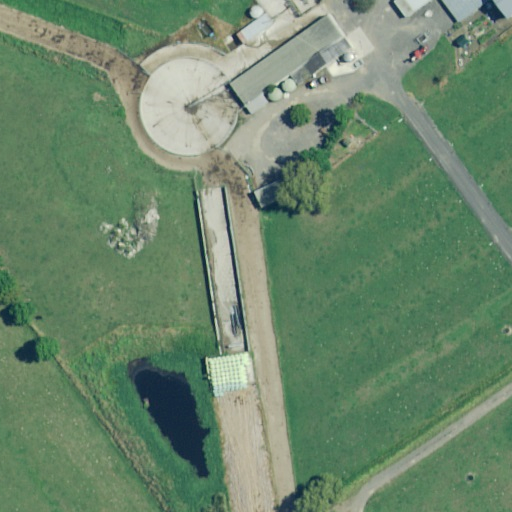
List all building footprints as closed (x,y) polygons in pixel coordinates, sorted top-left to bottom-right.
[(287,0),(286,1),(298,19),(329,0),(287,0)] [(394,0),(406,18),(430,0),(394,0)] [(441,0),(458,22),(489,0),(441,0)] [(511,0),(497,0),(511,19),(511,17),(511,0)] [(256,19),(236,34),(244,45),(273,23),(265,13),(262,15),(263,14),(263,13),(263,12),(262,10),(262,9),(261,8),(260,7),(259,6),(258,6),(257,6),(255,6),(254,6),(253,6),(252,7),(251,8),(251,9),(250,10),(250,11),(249,12),(250,13),(250,14),(250,15),(251,16),(252,17),(252,18),(253,18),(255,19),(256,19)] [(329,17),(242,77),(235,64),(233,63),(232,62),(231,60),(230,59),(228,58),(227,57),(222,53),(216,50),(210,48),(204,46),(198,44),(191,44),(185,44),(178,45),(172,46),(166,48),(160,51),(154,54),(149,58),(144,62),(140,67),(153,80),(149,86),(145,93),(143,101),(142,110),(142,118),(144,127),(147,134),(152,142),(157,148),(164,153),(172,157),(180,160),(188,161),(197,160),(205,159),(213,155),(220,151),(226,145),(232,138),(236,131),(238,122),(239,114),(227,97),(234,92),(252,117),(269,105),(264,97),(270,93),(270,94),(269,95),(269,96),(269,97),(269,98),(269,100),(270,101),(270,102),(271,102),(272,103),(273,104),(274,104),(275,104),(277,104),(278,104),(279,103),(280,103),(281,102),(282,101),(282,100),(282,99),(282,97),(282,96),(282,95),(282,94),(281,93),(280,92),(279,91),(278,91),(277,90),(276,90),(284,85),(284,86),(284,87),(284,89),(285,90),(285,91),(286,92),(287,93),(288,93),(290,93),(291,94),(292,93),(293,93),(295,93),(296,92),(297,91),(297,90),(298,89),(298,88),(298,86),(301,90),(345,58),(345,59),(345,60),(346,61),(346,63),(347,63),(348,64),(349,65),(350,65),(352,65),(353,65),(354,65),(355,65),(356,64),(357,63),(358,62),(375,50),(361,29),(345,40),(329,17)]
